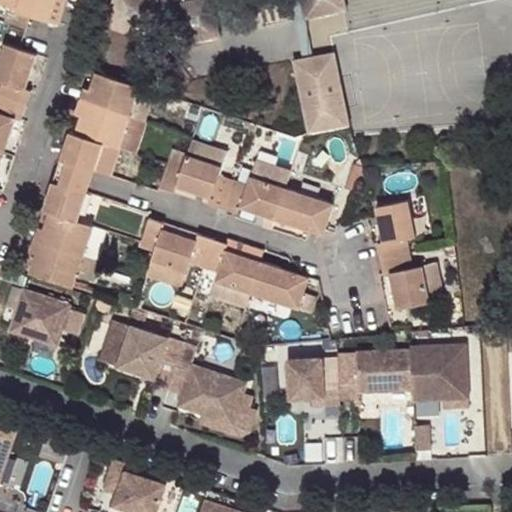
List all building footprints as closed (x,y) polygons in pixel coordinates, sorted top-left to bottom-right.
[(10,5),(5,20),(26,27),(30,12),(51,18),(56,0),(19,0),(17,7),(10,5)] [(56,0),(51,18),(60,21),(66,0),(56,0)] [(209,0),(199,0),(183,3),(172,4),(170,10),(153,5),(154,0),(112,0),(104,25),(142,37),(140,44),(171,53),(177,45),(217,38),(209,0)] [(182,0),(154,0),(153,5),(170,10),(172,4),(183,3),(182,0)] [(301,0),(306,20),(345,10),(342,0),(301,0)] [(0,78),(3,80),(0,87),(0,92),(26,101),(31,86),(27,85),(38,52),(20,45),(6,41),(0,59),(0,78)] [(293,60),(308,132),(352,124),(336,51),(293,60)] [(130,114),(140,83),(97,69),(91,86),(84,83),(79,98),(130,114)] [(145,119),(146,120),(156,88),(140,83),(130,114),(145,119)] [(21,117),(26,101),(0,92),(0,147),(6,150),(16,116),(21,117)] [(82,114),(77,130),(106,140),(120,144),(130,114),(79,98),(75,111),(82,114)] [(210,112),(227,117),(228,112),(211,106),(210,112)] [(130,114),(120,144),(134,149),(145,119),(130,114)] [(96,169),(106,140),(77,130),(70,128),(60,157),(96,169)] [(193,135),(188,152),(223,163),(229,146),(193,135)] [(120,144),(106,140),(96,169),(110,173),(120,144)] [(208,200),(225,206),(235,177),(220,171),(223,163),(188,152),(185,160),(178,184),(210,194),(208,200)] [(169,155),(167,159),(160,183),(176,188),(178,184),(185,160),(169,155)] [(253,173),(288,184),(294,167),(259,156),(253,173)] [(57,168),(53,177),(88,189),(92,179),(96,169),(60,157),(57,168)] [(355,188),(364,163),(356,160),(348,186),(355,188)] [(238,168),(223,163),(220,171),(235,177),(238,168)] [(235,177),(250,182),(253,173),(238,168),(235,177)] [(250,182),(235,177),(225,206),(239,210),(241,204),(277,216),(288,184),(253,173),(250,182)] [(77,217),(88,189),(53,177),(43,206),(52,209),(77,217)] [(288,184),(277,216),(309,226),(325,232),(327,227),(336,200),(288,184)] [(85,215),(100,217),(103,192),(88,190),(85,215)] [(380,240),(382,255),(412,249),(410,236),(418,235),(411,198),(377,204),(383,240),(380,240)] [(238,215),(273,227),(277,216),(241,204),(239,210),(238,215)] [(77,217),(52,209),(46,226),(39,223),(35,232),(84,251),(93,222),(77,217)] [(140,243),(156,249),(164,226),(166,219),(150,214),(141,238),(140,243)] [(98,256),(107,227),(93,222),(84,251),(98,256)] [(199,231),(197,236),(164,226),(156,249),(153,258),(187,269),(191,260),(205,265),(215,236),(199,231)] [(84,251),(35,232),(33,241),(84,258),(84,251)] [(262,258),(227,248),(229,241),(215,236),(205,265),(220,270),(217,279),(218,279),(251,290),(262,258)] [(231,236),(229,241),(227,248),(262,258),(265,247),(231,236)] [(76,279),(84,258),(33,241),(30,254),(34,255),(29,272),(74,287),(76,279)] [(398,306),(430,299),(423,264),(415,266),(412,249),(382,255),(385,271),(389,270),(398,306)] [(99,263),(84,258),(76,279),(92,284),(99,263)] [(183,283),(187,269),(153,258),(150,275),(183,283)] [(251,290),(301,306),(310,274),(296,269),(262,258),(251,290)] [(191,260),(187,269),(202,274),(205,265),(191,260)] [(438,261),(423,264),(430,299),(446,296),(438,261)] [(205,265),(202,274),(217,279),(220,270),(205,265)] [(251,290),(218,279),(214,293),(246,303),(251,290)] [(57,345),(71,304),(12,285),(6,305),(18,309),(11,330),(57,345)] [(133,325),(117,320),(103,361),(120,366),(133,325)] [(133,325),(120,366),(171,383),(185,342),(133,325)] [(200,347),(185,342),(171,383),(170,388),(184,393),(180,406),(236,424),(249,383),(194,365),(200,347)] [(410,345),(410,348),(412,389),(413,400),(443,398),(469,396),(466,342),(410,345)] [(358,351),(357,353),(339,353),(340,375),(341,398),(356,397),(359,397),(359,396),(359,391),(412,389),(410,348),(358,351)] [(313,398),(325,397),(325,405),(342,404),(341,398),(340,375),(325,375),(324,357),(289,359),(291,399),(313,398)] [(470,406),(469,396),(443,398),(443,408),(470,406)] [(313,398),(313,405),(325,405),(325,397),(313,398)] [(0,483),(18,428),(0,421),(0,483)] [(417,450),(432,449),(430,424),(415,425),(417,450)] [(417,460),(432,459),(432,449),(417,450),(417,460)] [(134,511),(156,511),(166,484),(127,471),(129,464),(113,459),(104,487),(117,492),(113,505),(134,511)] [(242,511),(206,500),(202,511),(242,511)]
